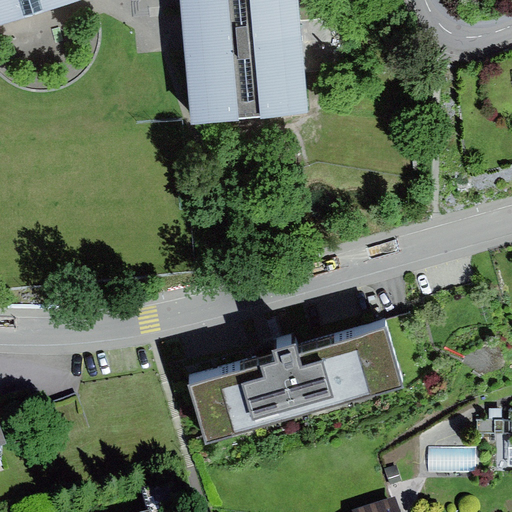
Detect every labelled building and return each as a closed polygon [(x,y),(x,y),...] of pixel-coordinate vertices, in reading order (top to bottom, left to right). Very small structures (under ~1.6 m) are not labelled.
[(0,0),(0,24),(78,0),(0,0)] [(182,0),(193,113),(310,102),(300,0),(182,0)] [(277,341),(189,368),(208,433),(405,375),(386,312),(300,338),(295,322),(274,328),(277,341)] [(511,407),(509,408),(509,417),(477,418),(477,432),(509,431),(509,444),(511,444),(511,407)] [(383,467),(390,485),(402,481),(395,463),(383,467)] [(145,511),(179,511),(172,483),(140,492),(145,511)] [(401,511),(398,500),(359,511),(401,511)]
